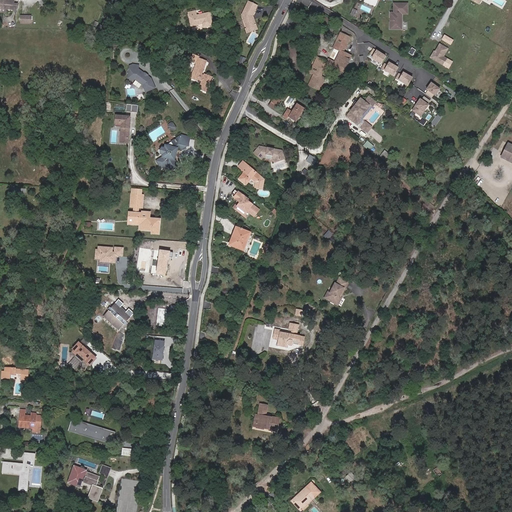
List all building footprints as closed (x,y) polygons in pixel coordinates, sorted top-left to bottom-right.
[(13,3),(13,0),(0,0),(0,8),(13,9),(13,3)] [(379,0),(363,0),(361,4),(375,10),(379,0)] [(253,15),(258,6),(249,2),(243,15),(248,29),(257,25),(254,19),(253,18),(252,17),(253,15)] [(407,8),(406,4),(393,5),(394,14),(391,14),(392,28),(402,27),(401,13),(405,13),(405,8),(407,8)] [(196,16),(195,12),(189,13),(192,26),(203,24),(204,27),(212,26),(209,13),(196,16)] [(336,59),(347,64),(351,56),(342,52),(349,38),(341,34),(334,48),(340,51),(338,55),(336,59)] [(443,56),(448,49),(439,44),(435,52),(434,54),(433,53),(430,57),(443,65),(446,59),(443,56)] [(371,58),(381,64),(386,55),(376,49),(371,58)] [(207,92),(212,77),(205,75),(204,76),(201,75),(206,62),(199,59),(191,78),(192,78),(190,82),(197,85),(199,81),(199,80),(203,81),(200,89),(207,92)] [(318,59),(317,60),(312,70),(316,72),(315,74),(310,85),(319,90),(324,79),(320,77),(325,67),(329,69),(332,62),(328,60),(327,63),(318,59)] [(343,72),(347,64),(336,59),(333,67),(343,72)] [(394,76),(399,68),(390,62),(385,70),(394,76)] [(138,66),(128,65),(127,79),(135,80),(142,85),(145,92),(155,87),(151,78),(138,70),(138,66)] [(408,86),(413,78),(404,73),(399,80),(408,86)] [(441,89),(432,83),(427,89),(436,95),(441,89)] [(279,102),(273,98),(268,105),(275,109),(279,102)] [(354,107),(346,117),(354,123),(368,106),(370,108),(375,103),(368,98),(364,103),(360,100),(357,104),(354,107)] [(421,116),(429,105),(421,99),(413,110),(421,116)] [(304,109),(297,104),(288,117),(296,122),(304,109)] [(368,106),(354,123),(357,125),(370,108),(368,106)] [(413,111),(410,116),(425,125),(428,120),(413,111)] [(128,143),(130,117),(116,116),(116,122),(122,122),(122,127),(121,142),(128,143)] [(438,127),(444,131),(450,123),(444,118),(438,127)] [(361,128),(366,133),(370,128),(365,123),(361,128)] [(28,145),(32,144),(34,144),(34,145),(40,144),(39,134),(27,136),(28,145)] [(173,157),(175,149),(177,148),(179,146),(181,149),(188,144),(182,136),(176,140),(175,140),(176,142),(172,144),(170,146),(165,145),(162,147),(160,153),(163,157),(157,161),(161,168),(165,165),(169,166),(171,170),(178,166),(174,159),(173,157)] [(368,140),(364,144),(371,150),(375,146),(368,140)] [(511,144),(509,143),(502,157),(511,161),(511,144)] [(285,158),(282,151),(275,149),(267,148),(267,149),(264,148),(260,147),(254,153),(262,159),(263,157),(266,158),(266,155),(273,156),(272,159),(275,159),(276,162),(285,158)] [(385,150),(380,155),(386,159),(390,154),(385,150)] [(316,159),(309,155),(305,161),(312,165),(316,159)] [(264,180),(243,162),(239,167),(245,172),(239,179),(246,185),(248,182),(247,181),(250,177),(256,182),(255,187),(262,189),(264,180)] [(239,203),(237,206),(236,207),(246,214),(248,212),(254,217),(259,211),(247,201),(245,200),(247,199),(238,192),(234,197),(233,198),(239,203)] [(141,196),(132,195),(131,207),(134,207),(139,208),(143,208),(144,196),(141,196)] [(244,217),(246,214),(236,207),(234,209),(244,217)] [(134,213),(129,213),(129,217),(133,217),(133,223),(141,224),(141,230),(152,231),(152,233),(159,234),(160,220),(150,219),(142,218),(143,214),(139,214),(134,213)] [(250,233),(236,228),(230,245),(244,250),(250,233)] [(328,239),(333,232),(329,229),(324,235),(328,239)] [(96,245),(95,259),(99,259),(99,261),(116,262),(117,256),(124,256),(124,247),(96,245)] [(339,297),(344,288),(346,289),(349,282),(340,277),(337,283),(336,283),(330,292),(332,293),(329,299),(339,305),(343,299),(341,297),(339,297)] [(130,318),(126,314),(118,307),(123,302),(119,299),(115,304),(110,308),(108,310),(105,314),(109,317),(108,318),(116,326),(116,327),(118,329),(115,349),(119,350),(124,350),(124,332),(122,332),(119,332),(119,329),(121,327),(124,325),(126,323),(126,322),(130,318)] [(130,318),(134,313),(131,310),(126,314),(130,318)] [(293,345),(293,344),(294,344),(294,343),(294,342),(299,343),(299,345),(303,346),(305,337),(296,335),(298,325),(290,324),(289,330),(292,330),(292,333),(291,335),(280,333),(278,340),(278,344),(277,347),(288,349),(289,346),(289,345),(290,346),(291,346),(292,346),(292,345),(293,345)] [(273,340),(278,340),(280,333),(291,335),(292,333),(275,329),(273,340)] [(163,360),(165,340),(154,339),(152,359),(163,360)] [(79,341),(70,350),(89,367),(97,358),(79,341)] [(15,375),(16,373),(22,374),(21,379),(27,380),(28,370),(16,369),(16,368),(5,367),(5,372),(3,371),(2,378),(10,379),(11,375),(15,375)] [(254,426),(277,430),(279,419),(265,417),(268,406),(260,404),(258,415),(256,415),(254,426)] [(40,432),(41,416),(36,415),(36,414),(32,413),(31,416),(20,415),(19,427),(35,428),(34,431),(40,432)] [(73,432),(77,420),(72,419),(68,431),(73,432)] [(105,431),(81,424),(82,422),(77,420),(73,432),(78,434),(79,432),(103,439),(102,441),(112,444),(115,432),(106,429),(105,431)] [(106,429),(82,422),(81,424),(105,431),(106,429)] [(103,439),(79,432),(78,434),(102,441),(103,439)] [(139,456),(140,448),(123,447),(123,455),(127,455),(135,456),(139,456)] [(24,465),(4,463),(4,472),(8,472),(9,469),(22,470),(22,473),(20,490),(26,490),(29,466),(33,466),(34,455),(26,454),(24,465)] [(101,482),(97,480),(96,483),(105,486),(112,468),(103,465),(100,474),(104,475),(101,482)] [(89,498),(97,501),(102,489),(95,487),(96,483),(97,480),(98,477),(88,473),(84,482),(94,486),(89,498)] [(301,511),(308,504),(315,497),(320,493),(313,485),(312,483),(307,487),(308,489),(298,497),(297,496),(292,501),(301,511)] [(308,489),(307,487),(297,496),(298,497),(308,489)]
